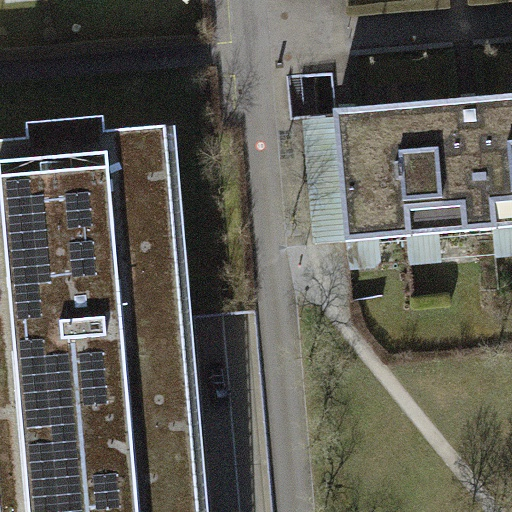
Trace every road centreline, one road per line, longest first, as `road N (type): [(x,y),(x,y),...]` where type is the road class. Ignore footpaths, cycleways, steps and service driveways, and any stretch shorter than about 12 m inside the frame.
road 1 (residential): [(254,50),(296,511)]
road 2 (residential): [(511,27),(254,50)]
road 3 (residential): [(254,50),(0,72)]
